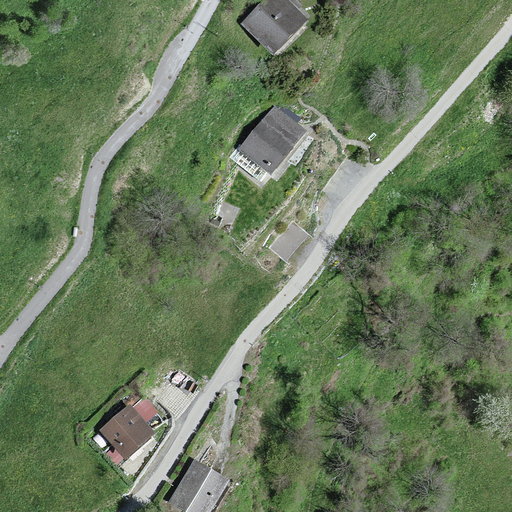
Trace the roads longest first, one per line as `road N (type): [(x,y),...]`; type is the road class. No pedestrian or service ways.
road 1 (residential): [(129,511),(347,209),(511,25)]
road 2 (residential): [(211,0),(148,110),(100,163),(78,253),(0,352)]
